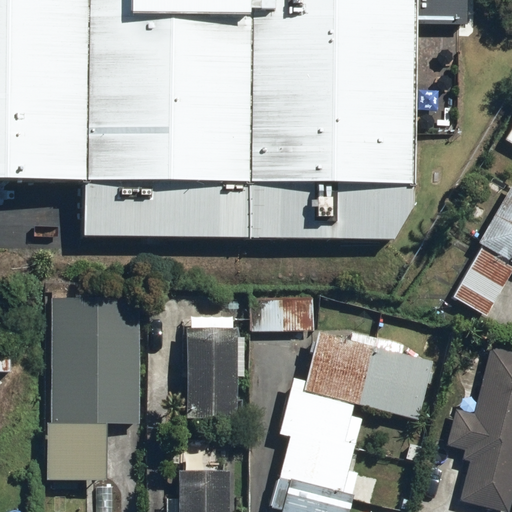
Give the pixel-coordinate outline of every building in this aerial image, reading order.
[(0,0),(0,182),(78,184),(80,0),(0,0)] [(80,0),(78,184),(242,187),(245,0),(80,0)] [(245,0),(242,187),(406,189),(409,28),(409,0),(245,0)] [(409,0),(409,28),(462,29),(462,0),(409,0)] [(511,123),(503,140),(511,145),(511,123)] [(511,183),(477,242),(481,245),(451,295),(488,317),(511,276),(511,183)] [(242,187),(78,184),(77,241),(391,244),(410,204),(411,189),(406,189),(242,187)] [(108,480),(110,423),(142,425),(147,299),(99,297),(51,295),(44,477),(108,480)] [(246,333),(236,333),(237,324),(188,322),(185,416),(233,418),(235,380),(245,380),(246,333)] [(320,329),(306,383),(296,381),(283,432),(293,435),(274,511),(277,511),(354,511),(364,471),(353,468),(366,415),(356,413),(358,404),(421,420),(437,358),(320,329)] [(15,342),(0,341),(0,372),(14,374),(15,342)] [(464,460),(472,462),(463,499),(511,510),(511,349),(489,344),(472,413),(456,409),(447,446),(466,451),(464,460)] [(229,511),(232,467),(183,465),(181,511),(229,511)]
